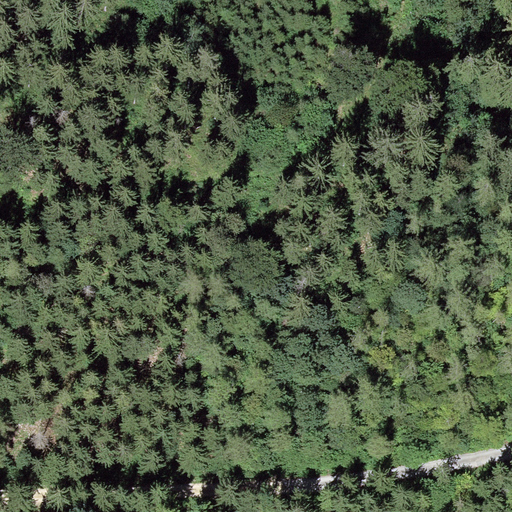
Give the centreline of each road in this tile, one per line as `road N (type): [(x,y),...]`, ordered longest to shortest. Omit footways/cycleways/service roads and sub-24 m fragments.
road 1 (track): [(0,216),(314,168),(368,104),(416,0)]
road 2 (track): [(511,449),(398,472),(241,487),(0,489)]
